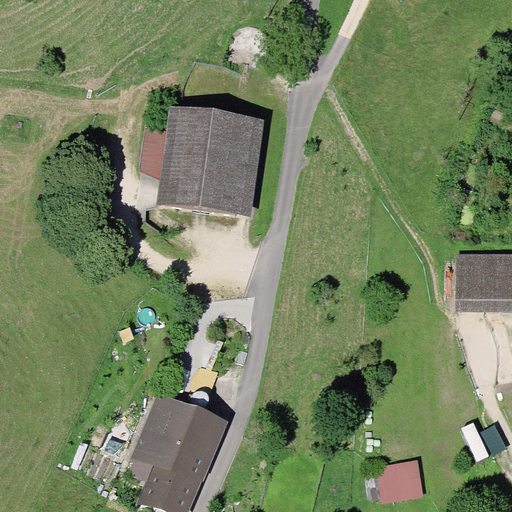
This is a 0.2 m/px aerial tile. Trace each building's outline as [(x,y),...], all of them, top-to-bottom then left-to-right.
[(264,120),(170,107),(167,128),(160,180),(157,204),(251,216),(264,120)] [(160,180),(167,128),(146,126),(139,172),(160,180)] [(511,254),(456,254),(455,312),(511,312),(511,254)] [(228,421),(158,393),(131,458),(135,460),(129,474),(146,481),(138,502),(161,511),(188,511),(202,479),(204,480),(228,421)] [(507,449),(494,425),(480,432),(493,456),(507,449)] [(423,497),(417,461),(377,467),(382,503),(423,497)]
